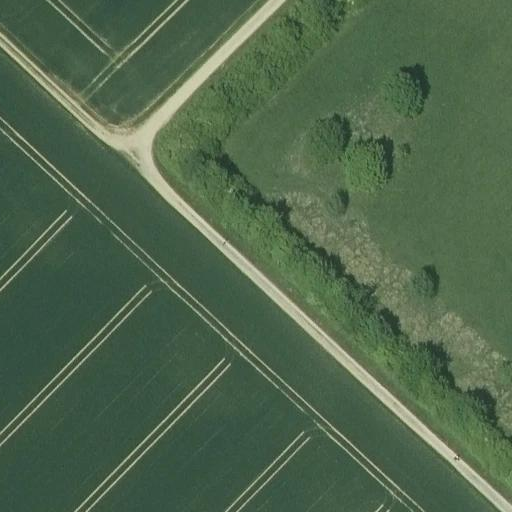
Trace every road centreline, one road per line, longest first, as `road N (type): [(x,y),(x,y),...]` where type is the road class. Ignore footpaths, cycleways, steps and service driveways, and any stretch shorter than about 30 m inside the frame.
road 1 (track): [(510,511),(125,151),(282,0)]
road 2 (track): [(0,37),(125,151)]
